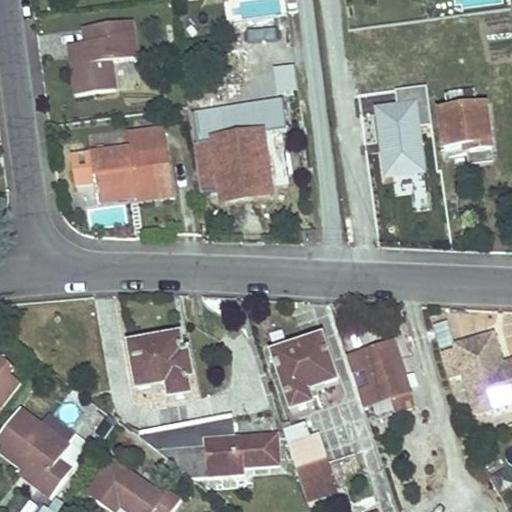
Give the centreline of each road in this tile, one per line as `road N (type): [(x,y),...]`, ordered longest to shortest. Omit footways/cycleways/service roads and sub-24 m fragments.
road 1 (residential): [(43,267),(511,283)]
road 2 (residential): [(43,267),(7,0)]
